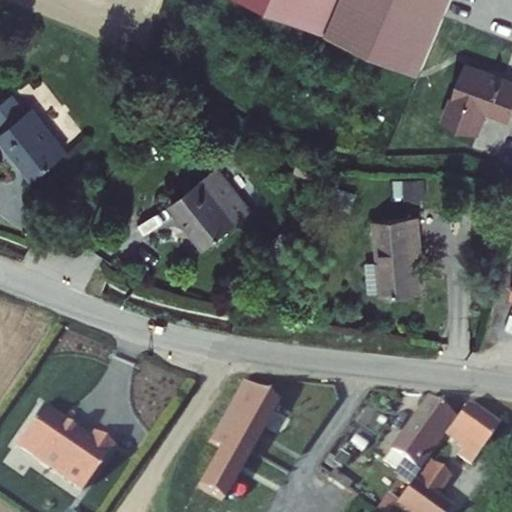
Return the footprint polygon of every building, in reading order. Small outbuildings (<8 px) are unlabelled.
[(221,0),(220,5),(336,44),(351,0),(221,0)] [(511,80),(460,62),(439,121),(470,132),(478,110),(501,118),(511,84),(511,80)] [(0,142),(0,144),(35,188),(68,163),(34,119),(30,122),(15,104),(0,115),(0,136),(3,140),(0,142)] [(157,204),(189,251),(224,226),(236,217),(202,171),(157,204)] [(379,225),(379,299),(418,299),(418,259),(424,260),(423,225),(379,225)] [(511,240),(502,273),(508,275),(509,273),(511,273),(511,240)] [(508,275),(502,295),(511,298),(511,273),(509,273),(508,275)] [(270,407),(237,388),(213,431),(251,458),(268,430),(260,425),(270,407)] [(404,404),(352,475),(370,488),(362,499),(371,505),(384,488),(419,440),(431,423),(404,404)] [(442,408),(431,423),(419,440),(438,452),(432,460),(448,471),(477,430),(442,408)] [(40,427),(18,414),(0,444),(0,457),(66,496),(93,451),(73,439),(69,445),(54,435),(53,437),(39,429),(40,427)] [(510,442),(511,438),(511,424),(502,419),(492,434),(510,442)] [(225,501),(251,458),(213,431),(207,441),(217,447),(208,460),(213,463),(200,485),(225,501)] [(511,453),(489,438),(479,453),(511,474),(511,453)] [(389,491),(384,488),(371,505),(367,511),(368,511),(417,511),(418,511),(409,505),(423,485),(404,471),(389,491)] [(310,482),(295,472),(285,487),(297,497),(298,493),(310,502),(317,492),(307,485),(310,482)] [(370,488),(352,475),(344,487),(362,499),(370,488)]
